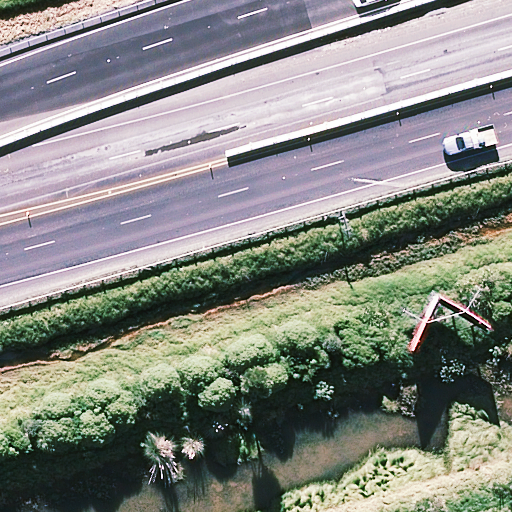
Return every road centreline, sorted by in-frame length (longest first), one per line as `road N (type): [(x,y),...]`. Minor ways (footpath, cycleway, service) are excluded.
road 1 (trunk): [(511,90),(0,244)]
road 2 (trunk): [(0,111),(370,0)]
